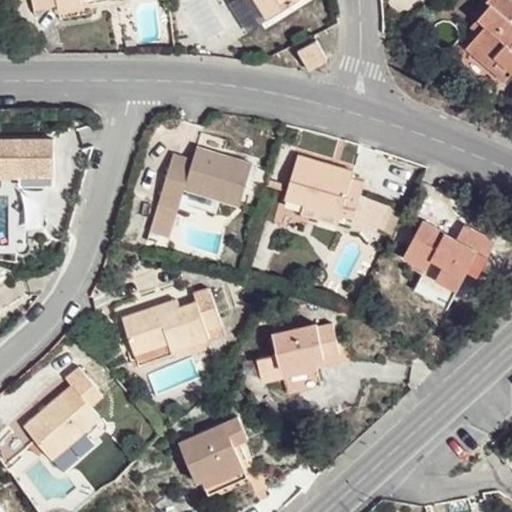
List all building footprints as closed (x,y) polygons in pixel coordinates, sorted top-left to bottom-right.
[(33,0),(35,13),(60,9),(60,13),(72,11),(83,9),(82,2),(82,0),(33,0)] [(252,0),(264,22),(299,2),(297,0),(252,0)] [(491,72),(494,69),(500,62),(511,72),(511,24),(511,23),(511,22),(511,3),(508,0),(486,0),(485,3),(488,5),(483,12),(476,19),(484,26),(478,34),(466,49),(491,72)] [(484,26),(476,19),(469,26),(478,34),(484,26)] [(325,62),(316,45),(299,54),(309,71),(325,62)] [(511,72),(500,62),(494,69),(491,72),(505,83),(511,74),(511,72)] [(0,146),(0,195),(16,196),(15,184),(50,182),(48,144),(0,146)] [(188,151),(182,167),(179,177),(160,170),(146,207),(167,214),(174,194),(227,213),(241,171),(188,151)] [(179,177),(182,167),(164,160),(160,170),(179,177)] [(297,218),(332,227),(342,230),(352,192),(342,189),(343,183),(289,169),(277,211),(297,218)] [(50,193),(50,182),(15,184),(16,196),(50,193)] [(329,235),(332,227),(297,218),(295,225),(329,235)] [(379,248),(391,225),(380,220),(367,241),(379,248)] [(470,262),(480,266),(490,247),(472,239),(455,230),(448,243),(415,228),(396,266),(420,279),(426,269),(436,274),(431,285),(452,294),(463,275),(470,262)] [(474,279),(480,266),(470,262),(463,275),(474,279)] [(419,282),(430,287),(431,285),(436,274),(426,269),(420,279),(419,282)] [(446,307),(452,294),(431,285),(430,287),(424,297),(446,307)] [(156,319),(153,307),(135,313),(117,319),(130,366),(169,354),(168,350),(202,338),(200,330),(216,325),(206,290),(189,296),(192,307),(174,313),(156,319)] [(171,301),(153,307),(156,319),(174,313),(171,301)] [(281,370),(315,361),(340,355),(332,325),(317,329),(315,326),(273,337),(277,357),(257,363),(262,385),(284,380),(281,370)] [(318,372),(315,361),(281,370),(284,380),(318,372)] [(50,456),(81,431),(99,415),(71,382),(46,402),(22,422),(50,456)] [(238,418),(178,442),(202,502),(246,484),(232,445),(247,440),(238,418)] [(92,443),(81,431),(50,456),(60,468),(92,443)]
